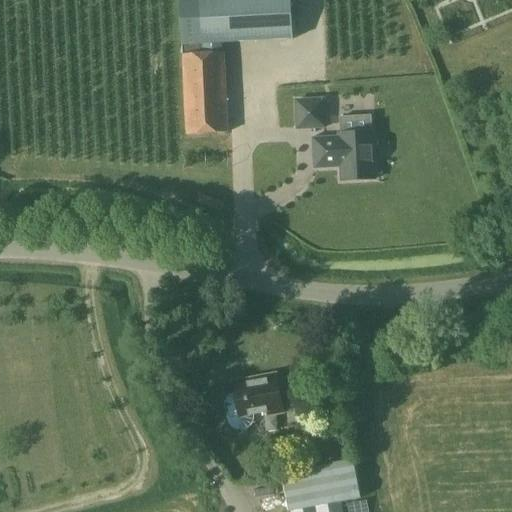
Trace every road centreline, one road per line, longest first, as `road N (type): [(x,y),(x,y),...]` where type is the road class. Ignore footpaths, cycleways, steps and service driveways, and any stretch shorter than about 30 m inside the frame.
road 1 (unclassified): [(511,275),(318,291),(153,261)]
road 2 (track): [(96,253),(89,289),(101,360),(145,462),(129,488),(55,511)]
road 3 (unclassified): [(153,261),(148,341),(168,403),(239,511)]
road 4 (unclassified): [(153,261),(0,249)]
